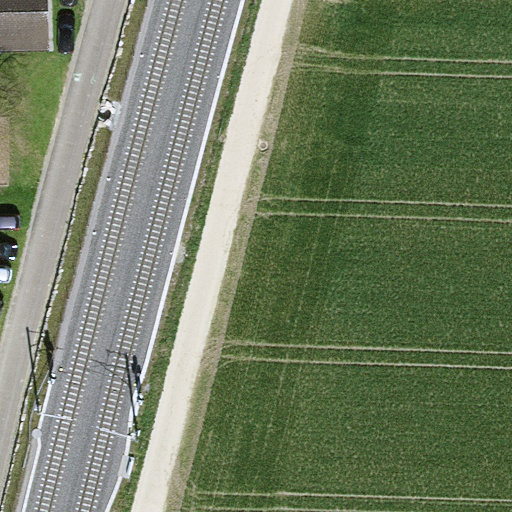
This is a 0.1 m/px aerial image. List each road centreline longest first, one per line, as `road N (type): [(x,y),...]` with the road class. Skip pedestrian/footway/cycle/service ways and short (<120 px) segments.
road 1 (track): [(138,511),(272,0)]
road 2 (track): [(110,0),(0,432)]
